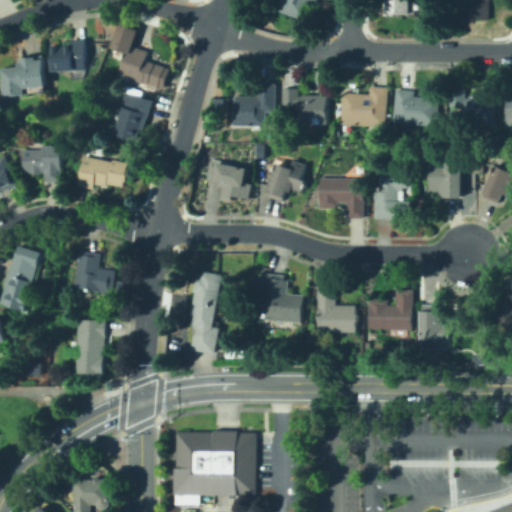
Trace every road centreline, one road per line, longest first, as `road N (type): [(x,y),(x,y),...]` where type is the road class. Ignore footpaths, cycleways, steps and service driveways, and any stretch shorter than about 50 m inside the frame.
road 1 (residential): [(511,52),(291,51),(113,1),(58,3),(0,22)]
road 2 (residential): [(471,253),(346,253),(263,232),(138,228),(49,211),(0,228)]
road 3 (tertiary): [(142,349),(168,177),(223,0)]
road 4 (secondary): [(511,387),(294,386)]
road 5 (tertiary): [(140,511),(142,349)]
